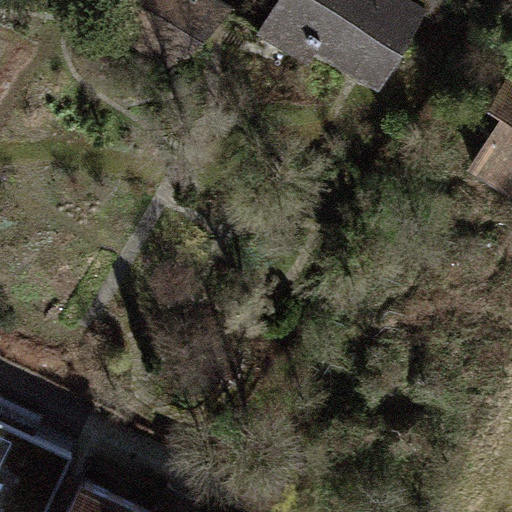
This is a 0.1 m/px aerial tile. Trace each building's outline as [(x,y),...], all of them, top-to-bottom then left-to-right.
[(220,1),(218,0),(115,0),(102,21),(176,69),(220,1)] [(268,0),(249,32),(299,62),(314,47),(381,88),(434,0),(268,0)] [(511,74),(504,71),(471,129),(491,140),(456,203),(511,233),(511,74)] [(0,511),(39,511),(66,456),(0,425),(0,511)] [(160,511),(136,511),(81,484),(67,511),(202,511),(203,511),(170,494),(160,511)]
